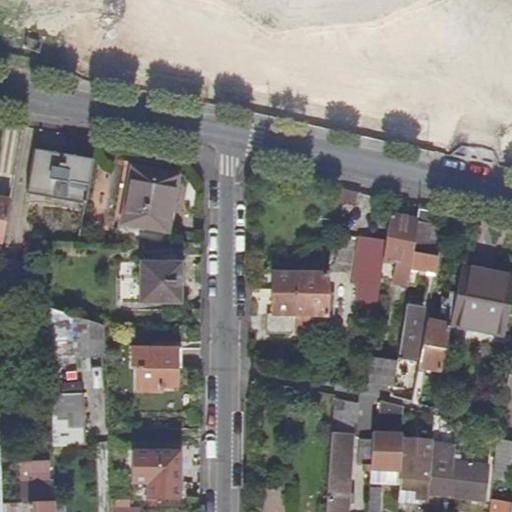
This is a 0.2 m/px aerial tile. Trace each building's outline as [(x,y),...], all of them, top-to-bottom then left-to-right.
[(85,206),(93,162),(34,151),(26,195),(85,206)] [(130,169),(120,224),(164,231),(173,177),(130,169)] [(0,244),(2,244),(10,203),(0,201),(0,244)] [(412,253),(417,222),(390,216),(386,244),(383,261),(397,264),(392,284),(408,287),(410,270),(412,253)] [(438,257),(439,232),(432,230),(433,224),(417,222),(412,253),(438,257)] [(376,312),(383,261),(386,244),(358,239),(352,285),(357,286),(354,302),(366,303),(366,311),(376,312)] [(436,274),(439,257),(438,257),(412,253),(410,270),(436,274)] [(29,303),(35,269),(0,261),(0,293),(19,300),(29,303)] [(140,263),(139,304),(179,305),(180,264),(140,263)] [(505,336),(511,296),(511,278),(462,269),(457,294),(450,325),(505,336)] [(326,336),(327,274),(271,274),(271,315),(267,315),(267,334),(326,336)] [(441,371),(450,325),(457,294),(451,292),(450,299),(445,298),(443,310),(445,310),(443,323),(428,320),(419,367),(441,371)] [(411,329),(414,309),(405,308),(402,328),(411,329)] [(103,355),(102,325),(72,316),(73,356),(103,355)] [(24,321),(24,336),(38,336),(38,321),(24,321)] [(413,362),(418,330),(411,329),(402,328),(397,359),(413,362)] [(180,349),(132,349),(132,368),(136,368),(136,391),(159,391),(159,387),(175,388),(175,368),(180,368),(180,349)] [(393,388),(397,362),(369,358),(365,383),(393,388)] [(85,446),(82,395),(50,395),(52,447),(85,446)] [(347,496),(351,437),(355,437),(357,406),(333,404),(325,511),(345,511),(346,501),(347,496)] [(403,419),(403,409),(387,405),(387,415),(403,419)] [(402,432),(403,419),(387,415),(386,431),(402,432)] [(400,479),(402,439),(402,435),(372,434),(372,441),(370,473),(370,484),(400,486),(400,479)] [(511,505),(511,490),(511,441),(497,438),(496,440),(491,501),(511,505)] [(429,480),(430,460),(431,441),(402,439),(400,479),(429,480)] [(370,473),(372,441),(359,441),(358,466),(363,466),(362,472),(370,473)] [(483,501),(488,468),(459,464),(460,453),(454,452),(455,448),(437,446),(437,441),(431,441),(430,460),(433,460),(429,493),(428,493),(427,508),(435,509),(436,495),(483,501)] [(178,453),(133,452),(132,485),(147,485),(147,500),(178,500),(178,453)] [(2,505),(1,511),(54,511),(54,503),(54,488),(49,489),(48,463),(20,464),(21,505),(2,505)] [(426,511),(427,508),(428,493),(416,493),(414,511),(426,511)] [(66,511),(67,503),(54,503),(54,511),(66,511)]
